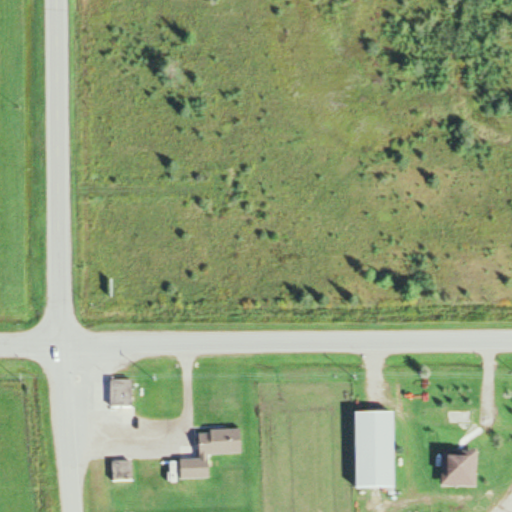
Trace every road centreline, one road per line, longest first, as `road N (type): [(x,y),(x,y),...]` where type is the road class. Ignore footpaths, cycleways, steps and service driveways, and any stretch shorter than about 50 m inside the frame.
road 1 (tertiary): [(73,511),(56,0)]
road 2 (residential): [(511,339),(0,340)]
